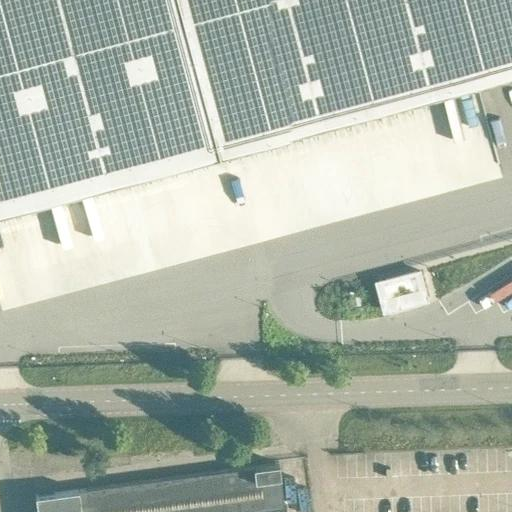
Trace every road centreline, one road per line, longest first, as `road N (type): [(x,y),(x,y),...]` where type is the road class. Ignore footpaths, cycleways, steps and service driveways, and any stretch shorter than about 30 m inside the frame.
road 1 (unclassified): [(0,406),(511,389)]
road 2 (unknown): [(511,267),(374,312),(321,315),(309,281),(313,253),(386,217),(511,189)]
